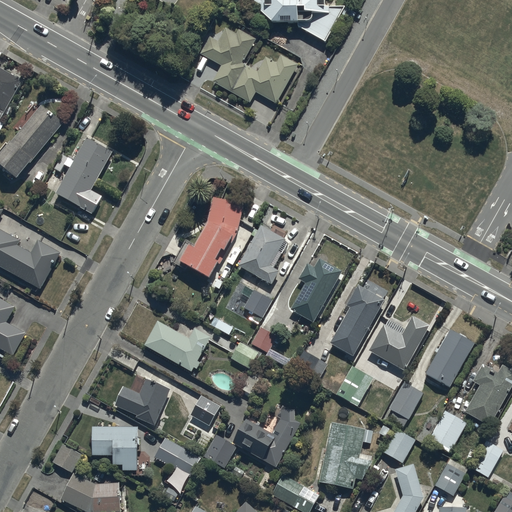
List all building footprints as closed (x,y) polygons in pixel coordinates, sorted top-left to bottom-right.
[(298,25),(328,40),(346,6),(326,5),(325,0),(255,0),(256,4),(261,4),(262,11),(273,21),(298,20),(298,25)] [(511,0),(408,0),(387,36),(422,57),(431,41),(427,38),(434,25),(447,33),(435,53),(511,96),(511,0)] [(222,65),(213,80),(251,102),(256,93),(276,104),(299,63),(282,54),(277,62),(266,55),(258,70),(244,63),(257,40),(239,30),(237,34),(226,28),(219,41),(209,35),(200,52),(222,65)] [(0,123),(22,83),(0,70),(0,123)] [(63,127),(42,110),(0,163),(0,164),(20,180),(63,127)] [(111,156),(88,143),(59,196),(93,215),(101,200),(90,194),(111,156)] [(186,270),(187,266),(209,278),(218,262),(215,261),(221,250),(224,251),(232,237),(234,238),(237,232),(244,204),(213,198),(208,221),(195,245),(186,240),(173,263),(186,270)] [(0,217),(3,213),(0,211),(0,267),(41,289),(60,255),(38,243),(32,255),(17,246),(19,242),(0,232),(0,217)] [(261,225),(237,266),(271,285),(279,271),(274,268),(288,243),(284,240),(285,238),(261,225)] [(305,284),(290,311),(313,323),(342,272),(319,259),(314,268),(307,264),(298,280),(305,284)] [(349,308),(330,344),(353,357),(384,301),(357,286),(346,306),(349,308)] [(254,290),(243,308),(262,319),(273,301),(254,290)] [(0,351),(15,359),(28,336),(8,325),(17,310),(0,300),(0,351)] [(383,325),(369,351),(404,372),(429,326),(412,317),(404,330),(389,321),(386,326),(383,325)] [(157,321),(144,345),(191,372),(194,368),(196,370),(200,363),(197,362),(211,338),(195,329),(194,330),(180,323),(175,331),(157,321)] [(278,337),(259,326),(249,343),(268,354),(278,337)] [(450,330),(425,374),(450,388),(474,343),(450,330)] [(240,342),(231,359),(249,369),(258,353),(240,342)] [(328,365),(303,351),(292,370),(317,384),(328,365)] [(479,386),(465,412),(489,426),(511,384),(511,370),(502,365),(498,373),(483,364),(473,382),(479,386)] [(352,367),(336,395),(357,407),(373,379),(352,367)] [(123,387),(115,406),(137,416),(136,418),(155,426),(171,390),(146,379),(140,394),(123,387)] [(403,382),(388,409),(394,412),(389,421),(402,429),(407,420),(408,420),(423,393),(403,382)] [(197,405),(191,415),(210,426),(221,407),(202,396),(201,399),(199,398),(195,404),(197,405)] [(272,434),(245,419),(241,428),(242,428),(234,443),(276,468),(300,424),(295,420),(295,411),(281,410),(281,420),(272,434)] [(450,453),(466,423),(444,411),(428,441),(450,453)] [(331,423),(319,483),(354,490),(355,479),(362,480),(372,462),(370,461),(371,457),(360,454),(365,430),(331,423)] [(123,471),(139,471),(138,427),(93,427),(93,456),(114,456),(114,466),(123,466),(123,471)] [(382,452),(402,464),(415,440),(395,429),(382,452)] [(238,447),(217,435),(204,457),(225,469),(238,447)] [(166,439),(155,458),(190,478),(201,459),(166,439)] [(470,468),(487,478),(503,452),(486,441),(470,468)] [(63,444),(53,462),(72,473),(83,455),(63,444)] [(448,464),(435,486),(453,497),(466,475),(448,464)] [(393,511),(415,511),(423,498),(413,465),(395,469),(403,496),(393,511)] [(74,474),(61,499),(85,511),(120,511),(120,483),(96,484),(74,474)] [(282,474),(271,494),(301,511),(310,511),(319,496),(282,474)] [(179,494),(169,488),(164,496),(174,502),(179,494)] [(503,497),(493,511),(511,511),(511,498),(510,501),(503,497)] [(256,511),(245,502),(236,511),(256,511)]
